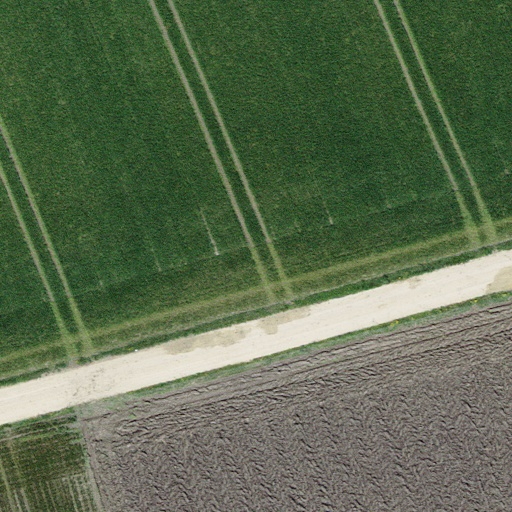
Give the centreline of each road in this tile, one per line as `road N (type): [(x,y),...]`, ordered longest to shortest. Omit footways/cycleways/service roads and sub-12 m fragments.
road 1 (track): [(0,407),(511,270)]
road 2 (motorway): [(511,384),(61,511)]
